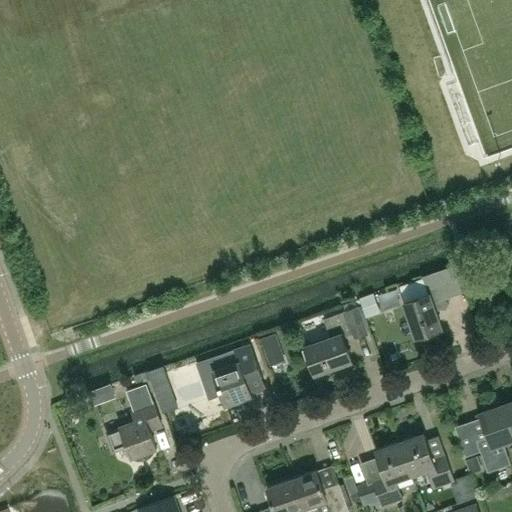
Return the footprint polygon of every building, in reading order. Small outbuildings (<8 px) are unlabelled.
[(424,277),(430,294),(406,303),(418,337),(419,337),(420,340),(431,336),(430,333),(443,328),(437,310),(444,308),(447,302),(446,298),(464,292),(455,266),(424,277)] [(359,299),(366,319),(381,313),(373,293),(359,299)] [(358,308),(357,306),(345,310),(346,312),(326,319),(333,339),(308,348),(317,373),(353,361),(345,338),(356,334),(357,338),(369,334),(360,307),(358,308)] [(286,361),(276,333),(260,339),(270,366),(286,361)] [(215,371),(216,372),(206,375),(205,379),(209,389),(212,391),(221,388),(227,405),(253,396),(249,384),(263,379),(252,347),(232,353),(235,364),(215,371)] [(92,406),(116,397),(111,383),(87,392),(92,406)] [(156,403),(154,403),(146,383),(127,390),(134,411),(132,411),(136,422),(122,427),(108,433),(115,453),(130,447),(133,458),(158,449),(151,431),(164,426),(156,403)] [(511,439),(511,420),(506,404),(502,405),(501,402),(498,400),(487,404),(485,408),(486,411),(482,412),(490,435),(478,439),(490,471),(511,463),(511,461),(505,442),(511,439)] [(401,441),(413,474),(429,469),(435,487),(456,480),(447,454),(435,458),(426,432),(401,441)] [(413,474),(401,441),(377,449),(386,475),(375,479),(376,482),(382,499),(384,505),(405,498),(398,479),(413,474)] [(366,458),(372,477),(384,473),(378,454),(366,458)] [(477,456),(466,460),(471,474),(482,470),(477,456)] [(320,511),(350,511),(340,483),(325,488),(318,470),(294,478),(305,509),(317,504),(320,511)] [(480,492),(472,474),(458,481),(466,499),(480,492)] [(344,478),(350,495),(357,493),(352,475),(344,478)] [(305,509),(294,478),(268,487),(275,506),(259,511),(303,511),(303,509),(305,509)] [(382,499),(376,482),(369,485),(368,482),(357,485),(364,505),(382,499)] [(180,511),(174,495),(142,507),(143,511),(180,511)]
